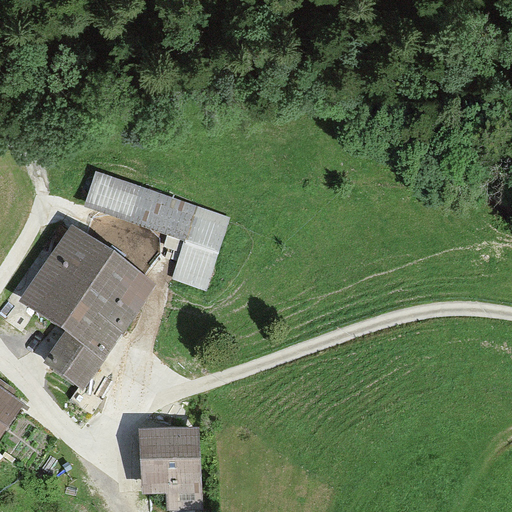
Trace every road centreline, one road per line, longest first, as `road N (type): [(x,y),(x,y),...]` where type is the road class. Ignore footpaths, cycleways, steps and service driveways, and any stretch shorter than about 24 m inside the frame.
road 1 (track): [(119,466),(135,422),(189,388),(425,311),(511,314)]
road 2 (track): [(0,280),(43,193),(27,154),(0,129)]
road 3 (track): [(119,466),(56,419),(0,358)]
